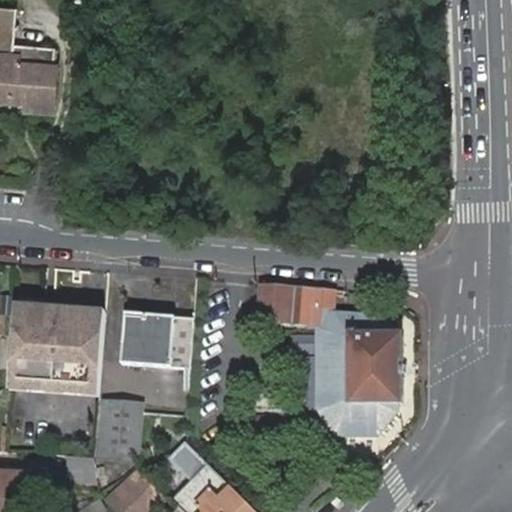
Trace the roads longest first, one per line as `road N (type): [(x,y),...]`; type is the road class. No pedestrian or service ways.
road 1 (tertiary): [(489,280),(0,232)]
road 2 (primary): [(485,0),(489,280)]
road 3 (primary): [(487,399),(375,511)]
road 4 (primary): [(410,511),(487,399)]
